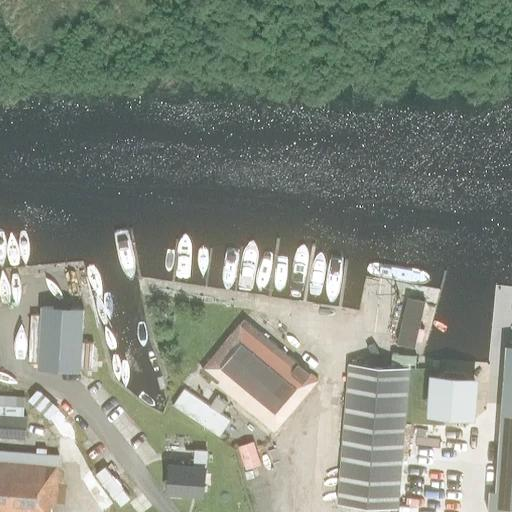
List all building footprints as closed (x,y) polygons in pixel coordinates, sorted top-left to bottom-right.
[(431,297),(405,289),(391,349),(422,354),(431,297)] [(78,372),(83,310),(44,308),(43,315),(33,315),(29,361),(40,361),(39,369),(78,372)] [(315,389),(320,383),(260,334),(244,320),(202,371),(216,383),(215,385),(273,433),(312,386),(315,389)] [(488,489),(486,511),(511,511),(511,345),(505,345),(495,490),(488,489)] [(398,509),(409,369),(349,364),(338,505),(398,509)] [(445,370),(431,383),(430,401),(442,415),(460,416),(474,404),(476,386),(463,372),(445,370)] [(209,406),(184,389),(172,406),(219,437),(231,420),(218,412),(222,405),(214,399),(209,406)] [(49,420),(59,409),(38,390),(28,400),(49,420)] [(27,418),(23,418),(25,400),(0,397),(0,437),(25,440),(27,418)] [(246,470),(261,465),(253,441),(238,446),(246,470)] [(0,511),(50,511),(51,507),(56,508),(59,456),(0,452),(0,511)] [(203,496),(207,452),(195,452),(194,467),(170,466),(168,494),(203,496)]
